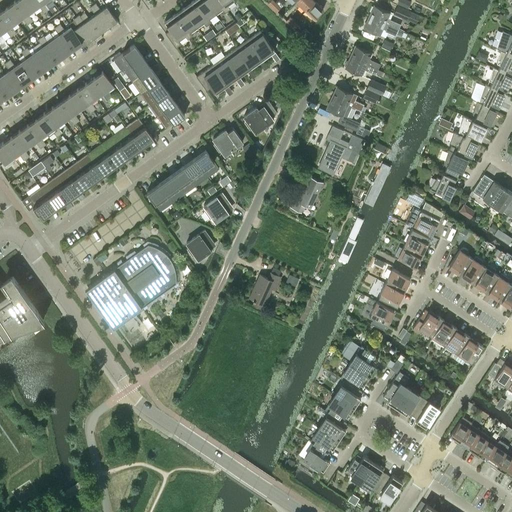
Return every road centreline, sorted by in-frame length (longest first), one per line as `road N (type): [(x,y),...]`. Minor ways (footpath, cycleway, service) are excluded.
road 1 (residential): [(346,3),(191,343)]
road 2 (tertiary): [(226,462),(138,401),(30,250)]
road 3 (residential): [(30,250),(210,117)]
road 4 (residential): [(0,123),(142,22)]
road 5 (residential): [(432,447),(500,343)]
